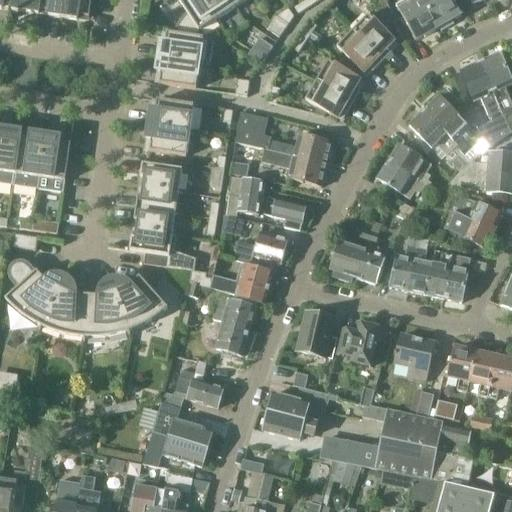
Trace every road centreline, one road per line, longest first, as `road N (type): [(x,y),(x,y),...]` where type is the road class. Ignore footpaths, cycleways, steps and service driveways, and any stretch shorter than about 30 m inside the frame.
road 1 (residential): [(292,293),(353,169),(415,80),(511,21)]
road 2 (residential): [(214,511),(292,293)]
road 3 (residential): [(464,330),(292,293)]
road 4 (residential): [(95,264),(112,118)]
road 5 (residential): [(0,44),(119,61)]
